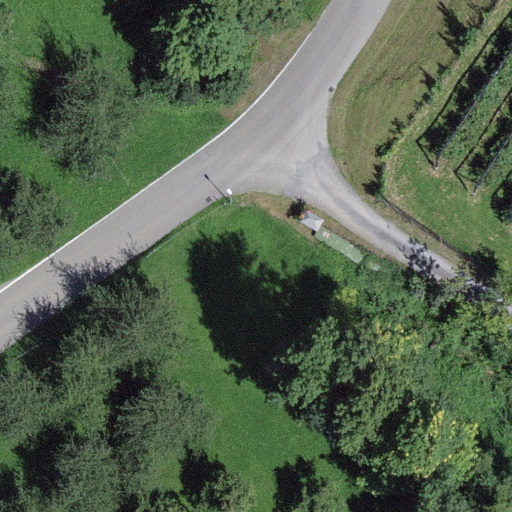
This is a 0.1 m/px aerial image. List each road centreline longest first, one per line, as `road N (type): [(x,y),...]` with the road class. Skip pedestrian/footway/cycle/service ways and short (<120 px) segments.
road 1 (unclassified): [(375,0),(281,135),(143,237),(0,327)]
road 2 (track): [(281,135),(344,192),(511,302)]
